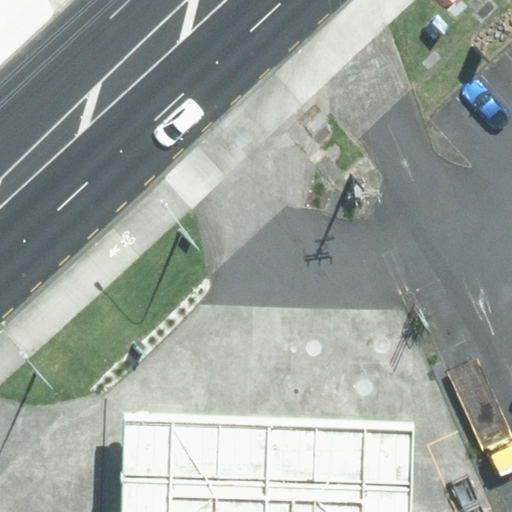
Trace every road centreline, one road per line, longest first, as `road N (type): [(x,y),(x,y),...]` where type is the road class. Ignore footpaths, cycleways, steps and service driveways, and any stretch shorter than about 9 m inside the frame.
road 1 (unknown): [(511,158),(456,213),(423,267),(432,324),(511,501)]
road 2 (secondary): [(206,0),(0,194)]
